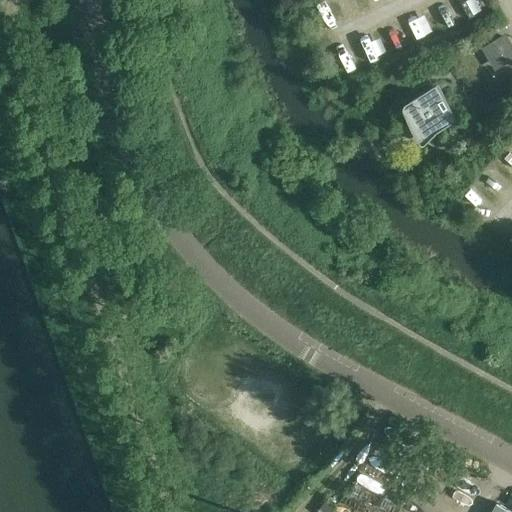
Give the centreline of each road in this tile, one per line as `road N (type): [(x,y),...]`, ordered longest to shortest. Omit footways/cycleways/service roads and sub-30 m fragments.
road 1 (unclassified): [(511,463),(312,356),(215,268),(157,195),(125,138),(88,0)]
road 2 (track): [(170,511),(12,48),(15,0)]
